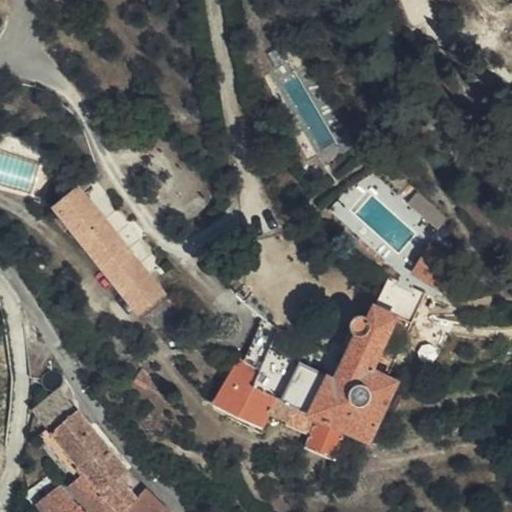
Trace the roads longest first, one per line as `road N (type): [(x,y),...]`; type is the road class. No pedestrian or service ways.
road 1 (unknown): [(239,318),(116,174),(82,107),(51,79),(0,64)]
road 2 (residential): [(0,263),(107,422),(196,511)]
